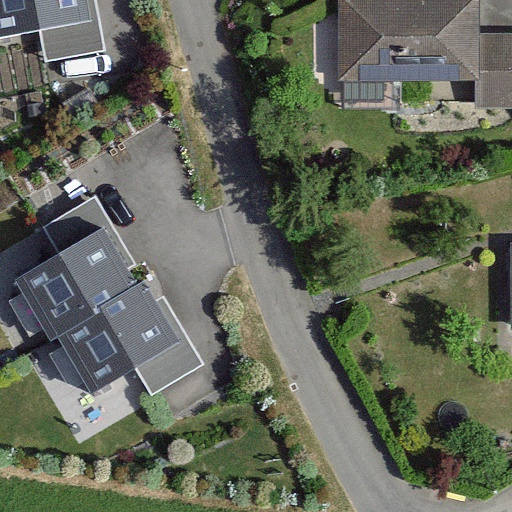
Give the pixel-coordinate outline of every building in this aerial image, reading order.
[(0,0),(0,35),(99,21),(96,0),(0,0)] [(476,0),(338,0),(338,77),(476,78),(476,0)] [(511,34),(494,35),(494,106),(511,105),(511,34)] [(76,240),(115,217),(100,193),(62,216),(76,240)] [(134,290),(99,233),(17,284),(52,340),(59,336),(134,290)] [(134,290),(59,336),(93,391),(185,334),(151,279),(134,290)]
